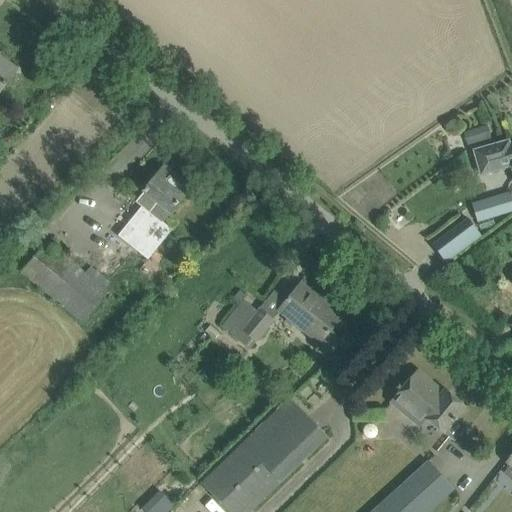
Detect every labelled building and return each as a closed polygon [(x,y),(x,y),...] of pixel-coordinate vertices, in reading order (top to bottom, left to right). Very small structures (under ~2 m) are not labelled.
[(0,91),(16,71),(0,58),(0,91)] [(463,132),(467,146),(490,139),(486,125),(463,132)] [(511,165),(511,168),(511,148),(508,150),(506,143),(474,153),(480,175),(511,165)] [(163,167),(151,183),(143,192),(143,193),(135,203),(141,207),(118,237),(148,261),(172,231),(163,223),(190,189),(163,167)] [(511,199),(511,194),(472,206),(479,230),(493,225),(491,218),(511,211),(511,199)] [(467,220),(432,245),(445,264),(481,239),(467,220)] [(90,267),(86,271),(47,241),(20,274),(82,324),(107,292),(104,290),(110,283),(90,267)] [(300,285),(287,300),(279,311),(332,355),(333,354),(332,353),(335,349),(336,345),(335,339),(333,335),(330,332),(339,320),(321,305),(322,303),(300,285)] [(231,298),(236,302),(243,293),(238,289),(231,298)] [(250,346),(256,340),(273,320),(261,309),(257,313),(244,301),(224,324),(250,346)] [(195,358),(200,363),(207,362),(211,357),(203,349),(195,358)] [(417,372),(404,387),(391,403),(419,427),(425,419),(444,435),(445,434),(454,441),(465,428),(456,420),(465,409),(444,391),(442,393),(417,372)] [(255,511),(328,442),(288,400),(200,485),(226,511),(255,511)] [(428,462),(380,506),(372,511),(429,511),(453,490),(428,462)] [(157,490),(139,507),(143,511),(165,511),(172,506),(157,490)]
